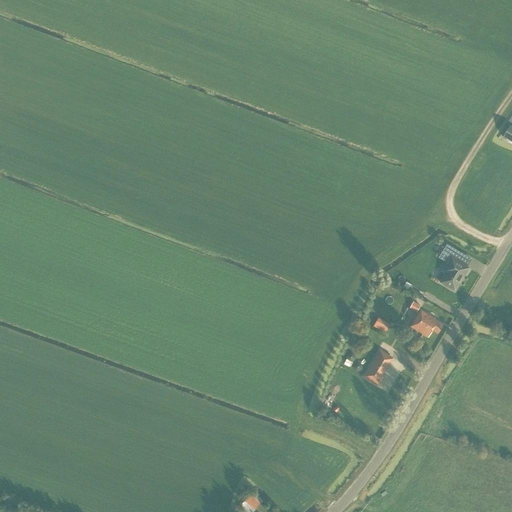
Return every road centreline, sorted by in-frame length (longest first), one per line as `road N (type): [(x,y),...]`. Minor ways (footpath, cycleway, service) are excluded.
road 1 (tertiary): [(334,511),(377,461),(511,236)]
road 2 (track): [(504,248),(457,221),(449,201),(511,99)]
